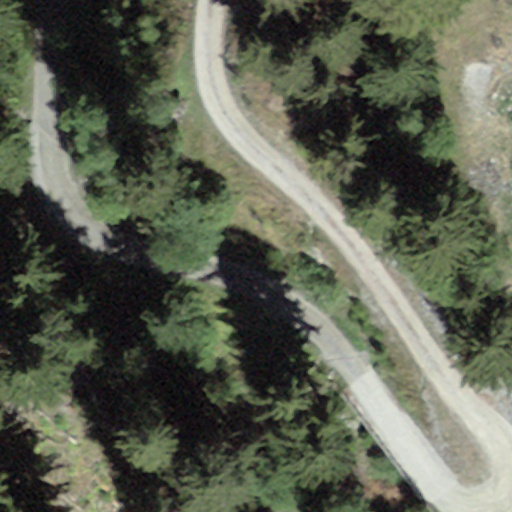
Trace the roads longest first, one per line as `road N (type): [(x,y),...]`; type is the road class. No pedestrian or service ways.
road 1 (track): [(43,0),(45,180),(92,241),(270,301),(346,373),(453,511)]
road 2 (track): [(511,495),(326,223),(199,82),(207,0)]
